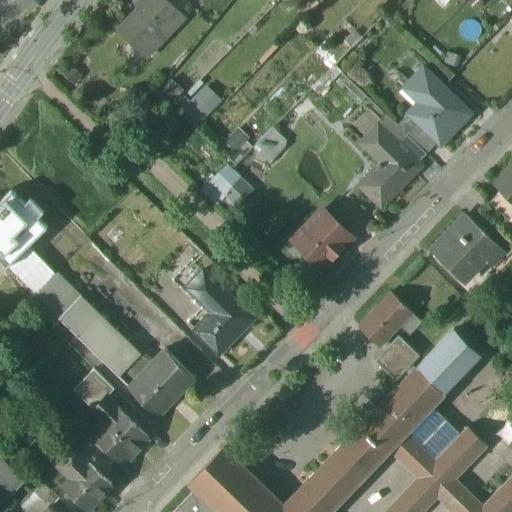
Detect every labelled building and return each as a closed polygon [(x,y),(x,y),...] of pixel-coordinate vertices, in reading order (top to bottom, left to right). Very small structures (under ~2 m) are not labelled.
[(143,0),(145,2),(118,29),(146,56),(183,18),(164,0),(143,0)] [(471,113),(424,67),(407,84),(427,104),(411,119),(436,143),(439,146),(471,113)] [(187,108),(199,121),(216,106),(203,93),(187,108)] [(152,103),(133,124),(152,141),(171,120),(152,103)] [(411,119),(407,115),(397,126),(406,135),(425,153),(436,143),(411,119)] [(397,126),(386,116),(377,126),(396,145),(406,135),(397,126)] [(269,158),(286,140),(271,125),(254,143),(269,158)] [(396,145),(377,126),(360,143),(376,159),(374,161),(378,164),(375,167),(377,168),(360,186),(380,206),(413,172),(410,169),(415,163),(396,145)] [(236,152),(249,138),(239,129),(225,143),(236,152)] [(425,153),(406,135),(396,145),(415,163),(425,153)] [(225,165),(201,190),(218,205),(227,196),(236,205),(250,189),(241,181),(237,185),(229,178),(231,171),(225,165)] [(511,165),(494,184),(501,191),(511,201),(511,165)] [(511,216),(511,201),(501,191),(489,202),(508,220),(509,220),(511,216)] [(0,202),(0,263),(6,270),(28,248),(48,228),(38,218),(44,213),(30,199),(25,205),(11,192),(0,202)] [(322,210),(294,239),(323,267),(351,238),(322,210)] [(487,236),(465,215),(444,237),(443,236),(430,250),(460,280),(482,258),(489,265),(501,252),(503,251),(487,236)] [(511,250),(511,243),(495,228),(487,236),(503,251),(501,252),(506,257),(511,250)] [(28,248),(6,270),(20,283),(41,261),(28,248)] [(20,283),(34,297),(55,275),(41,261),(20,283)] [(191,261),(172,280),(182,291),(186,287),(201,271),(191,261)] [(253,318),(202,270),(201,271),(186,287),(212,312),(194,330),(219,354),(253,318)] [(80,298),(56,274),(55,275),(34,297),(29,302),(53,327),(60,320),(80,298)] [(391,292),(357,327),(379,348),(386,341),(413,313),(391,292)] [(140,355),(80,298),(60,320),(120,376),(130,365),(140,355)] [(159,415),(132,388),(130,386),(120,376),(60,320),(53,327),(67,343),(95,370),(115,389),(151,424),(159,415)] [(474,350),(454,330),(416,368),(444,395),(481,357),(474,350)] [(398,336),(390,345),(386,341),(379,348),(383,352),(374,361),(395,382),(405,372),(409,376),(368,418),(283,505),(290,511),(330,511),(393,448),(421,475),(385,511),(423,511),(441,494),(460,511),(511,511),(511,476),(479,510),(451,484),(487,447),(467,427),(460,434),(431,464),(403,437),(432,408),(444,395),(416,368),(415,369),(412,365),(420,357),(398,336)] [(141,375),(130,386),(132,388),(159,415),(195,379),(166,350),(141,375)] [(130,365),(120,376),(130,386),(141,375),(130,365)] [(95,370),(75,390),(94,408),(106,396),(107,397),(115,389),(95,370)] [(107,397),(106,396),(94,408),(110,423),(101,432),(98,429),(93,434),(118,458),(124,463),(149,437),(107,397)] [(460,434),(432,408),(403,437),(431,464),(460,434)] [(118,458),(93,434),(85,442),(108,464),(110,466),(118,458)] [(85,442),(82,439),(75,447),(74,446),(61,459),(72,470),(60,483),(75,497),(88,510),(90,507),(113,484),(101,472),(108,464),(85,442)] [(290,511),(283,505),(224,447),(188,484),(195,491),(216,511),(290,511)] [(24,482),(0,458),(0,505),(1,506),(24,482)] [(60,499),(42,482),(34,490),(51,508),(60,499)] [(55,511),(51,508),(34,490),(20,504),(28,511),(55,511)] [(216,511),(195,491),(173,511),(216,511)] [(88,510),(75,497),(66,505),(73,511),(93,511),(94,511),(90,507),(88,510)]
